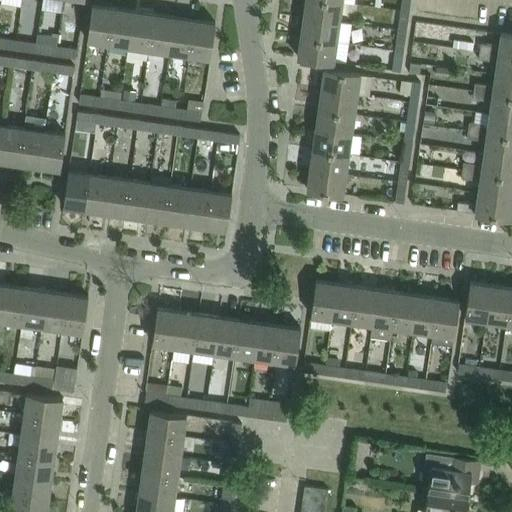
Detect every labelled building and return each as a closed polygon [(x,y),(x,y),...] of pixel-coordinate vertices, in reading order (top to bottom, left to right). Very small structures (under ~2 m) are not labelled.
[(339,20),(342,1),(335,0),(304,0),(302,15),(339,20)] [(408,11),(409,0),(401,0),(400,9),(408,11)] [(108,42),(113,6),(91,3),(86,39),(108,42)] [(128,45),(133,9),(113,6),(108,42),(128,45)] [(148,48),(153,12),(133,9),(128,45),(148,48)] [(405,30),(408,11),(400,9),(397,29),(405,30)] [(168,51),(173,15),(153,12),(148,48),(168,51)] [(190,54),(193,18),(173,15),(168,51),(190,54)] [(336,41),(339,20),(302,15),(299,36),(336,41)] [(209,57),(215,21),(193,18),(190,54),(209,57)] [(402,51),(405,30),(397,29),(394,49),(402,51)] [(511,55),(511,33),(499,32),(497,46),(493,46),(493,44),(480,42),(479,51),(511,55)] [(333,61),(335,48),(336,41),(299,36),(296,56),(333,61)] [(0,45),(15,48),(16,39),(0,37),(0,45)] [(34,51),(36,42),(16,39),(15,48),(34,51)] [(54,54),(56,45),(36,42),(34,51),(54,54)] [(74,57),(76,48),(56,45),(54,54),(74,57)] [(399,71),(402,51),(394,49),(392,70),(399,71)] [(511,75),(511,55),(479,51),(478,58),(491,60),(491,58),(495,59),(493,73),(511,75)] [(0,62),(12,65),(13,56),(0,54),(0,62)] [(32,67),(33,59),(13,56),(12,65),(32,67)] [(52,70),(53,62),(33,59),(32,67),(52,70)] [(73,65),(53,62),(52,70),(72,73),(73,65)] [(357,94),(360,74),(360,73),(323,68),(320,88),(357,94)] [(511,95),(511,75),(493,73),(492,86),(487,85),(487,84),(474,82),(473,90),(511,95)] [(417,103),(420,83),(413,81),(409,102),(417,103)] [(354,113),(357,94),(320,88),(317,108),(354,113)] [(511,115),(511,95),(473,90),(472,97),(485,99),(486,98),(490,98),(488,112),(511,115)] [(98,105),(99,96),(79,93),(78,102),(98,105)] [(118,107),(120,99),(99,96),(98,105),(118,107)] [(138,110),(140,102),(120,99),(118,107),(138,110)] [(159,113),(160,105),(140,102),(138,110),(159,113)] [(414,123),(417,103),(409,102),(407,121),(414,123)] [(178,116),(179,107),(160,105),(159,113),(178,116)] [(200,119),(201,110),(179,107),(178,116),(200,119)] [(351,134),(354,113),(317,108),(314,128),(351,134)] [(97,122),(98,113),(77,110),(76,119),(97,122)] [(511,136),(511,115),(488,112),(486,125),(482,125),(482,123),(468,121),(467,129),(511,136)] [(117,125),(118,116),(98,113),(97,122),(117,125)] [(137,128),(139,119),(118,116),(117,125),(137,128)] [(157,131),(159,121),(139,119),(137,128),(157,131)] [(178,134),(179,124),(159,121),(157,131),(178,134)] [(411,143),(414,123),(407,121),(404,141),(411,143)] [(0,159),(18,162),(23,127),(3,124),(0,144),(0,159)] [(197,136),(199,127),(179,124),(178,134),(197,136)] [(38,165),(43,130),(23,127),(18,162),(38,165)] [(218,139),(219,130),(199,127),(197,136),(218,139)] [(348,154),(351,134),(314,128),(311,148),(348,154)] [(511,156),(511,136),(467,129),(466,137),(480,139),(480,137),(484,138),(482,152),(511,156)] [(59,168),(64,133),(43,130),(38,165),(59,168)] [(239,133),(219,130),(218,139),(238,142),(239,133)] [(408,163),(411,143),(404,141),(401,161),(408,163)] [(345,174),(348,154),(311,148),(309,168),(345,174)] [(511,176),(511,156),(482,152),(480,165),(476,165),(476,163),(462,161),(461,170),(511,176)] [(405,182),(408,163),(401,161),(398,181),(405,182)] [(342,193),(345,174),(309,168),(306,187),(342,193)] [(84,208),(89,172),(67,169),(62,205),(84,208)] [(511,197),(511,176),(461,170),(460,177),(474,179),(474,177),(478,178),(476,192),(511,197)] [(104,211),(109,175),(89,172),(84,208),(104,211)] [(125,214),(129,178),(109,175),(104,211),(125,214)] [(145,217),(151,181),(129,178),(125,214),(145,217)] [(166,219),(170,184),(151,181),(145,217),(166,219)] [(402,202),(405,182),(398,181),(395,201),(402,202)] [(184,222),(190,187),(170,184),(166,219),(184,222)] [(206,225),(211,190),(190,187),(184,222),(206,225)] [(226,228),(231,193),(211,190),(206,225),(226,228)] [(510,217),(511,205),(511,197),(476,192),(474,205),(470,204),(471,202),(456,200),(455,209),(510,217)] [(331,317),(335,291),(337,281),(315,278),(310,314),(331,317)] [(485,319),(490,283),(469,280),(464,316),(485,319)] [(350,320),(356,284),(337,281),(335,291),(331,317),(350,320)] [(22,322),(27,286),(6,283),(1,319),(22,322)] [(505,322),(510,286),(490,283),(485,319),(505,322)] [(370,323),(375,287),(356,284),(350,320),(370,323)] [(42,325),(47,289),(27,286),(22,322),(42,325)] [(391,326),(396,290),(375,287),(370,323),(368,336),(389,339),(391,326)] [(62,327),(67,292),(47,289),(42,325),(62,327)] [(411,329),(416,293),(396,290),(391,326),(411,329)] [(82,330),(87,295),(67,292),(62,327),(82,330)] [(431,332),(436,296),(416,293),(411,329),(431,332)] [(452,335),(457,299),(436,296),(431,332),(430,342),(450,345),(452,335)] [(173,345),(179,309),(156,306),(151,342),(173,345)] [(193,348),(198,312),(179,309),(173,345),(193,348)] [(213,351),(219,315),(198,312),(193,348),(213,351)] [(234,354),(239,318),(219,315),(213,351),(234,354)] [(254,357),(259,321),(239,318),(234,354),(254,357)] [(274,360),(279,324),(259,321),(254,357),(274,360)] [(295,363),(300,327),(279,324),(274,360),(295,363)] [(323,373),(324,364),(304,361),(303,370),(323,373)] [(72,389),(75,366),(56,363),(54,378),(53,386),(72,389)] [(342,375),(343,367),(324,364),(323,373),(342,375)] [(477,376),(478,367),(458,364),(457,373),(477,376)] [(362,378),(364,370),(343,367),(342,375),(362,378)] [(498,379),(498,370),(478,367),(477,376),(498,379)] [(0,378),(13,380),(14,372),(0,369),(0,378)] [(383,381),(384,373),(364,370),(362,378),(383,381)] [(511,380),(511,371),(498,370),(498,379),(511,380)] [(33,383),(34,375),(14,372),(13,380),(33,383)] [(403,384),(404,376),(384,373),(383,381),(403,384)] [(53,386),(54,378),(34,375),(33,383),(53,386)] [(423,387),(424,378),(404,376),(403,384),(423,387)] [(445,381),(424,378),(423,387),(444,390),(445,381)] [(164,401),(165,392),(145,389),(144,398),(164,401)] [(59,419),(62,396),(26,391),(23,413),(59,419)] [(185,404),(186,396),(165,392),(164,401),(185,404)] [(266,416),(267,408),(268,398),(248,395),(246,404),(245,413),(266,416)] [(204,407),(206,398),(186,396),(185,404),(204,407)] [(225,410),(226,402),(206,398),(204,407),(225,410)] [(268,398),(267,408),(266,416),(286,419),(288,401),(268,398)] [(245,413),(246,404),(226,402),(225,410),(245,413)] [(150,409),(147,431),(182,436),(186,414),(150,409)] [(56,438),(59,419),(23,413),(20,434),(56,438)] [(238,443),(241,422),(232,421),(229,442),(238,443)] [(180,456),(182,436),(147,431),(144,451),(180,456)] [(53,458),(56,438),(20,434),(17,454),(53,458)] [(235,464),(238,443),(229,442),(226,462),(235,464)] [(177,476),(180,456),(144,451),(141,471),(177,476)] [(430,468),(427,488),(467,494),(469,481),(476,482),(479,459),(426,451),(423,466),(430,468)] [(50,479),(53,458),(17,454),(14,474),(50,479)] [(232,484),(235,464),(226,462),(223,483),(232,484)] [(174,497),(177,476),(141,471),(138,492),(174,497)] [(47,499),(50,479),(14,474),(11,494),(47,499)] [(229,504),(232,484),(223,483),(220,503),(229,504)] [(327,488),(304,484),(302,496),(326,500),(327,488)] [(465,507),(467,494),(427,488),(424,508),(417,507),(416,511),(471,511),(472,508),(465,507)] [(137,511),(171,511),(174,497),(138,492),(135,511),(137,511)] [(45,511),(47,499),(11,494),(8,511),(45,511)] [(324,511),(326,500),(302,496),(300,508),(324,511)] [(227,511),(229,504),(220,503),(218,511),(227,511)] [(342,503),(340,511),(355,511),(356,505),(342,503)]
